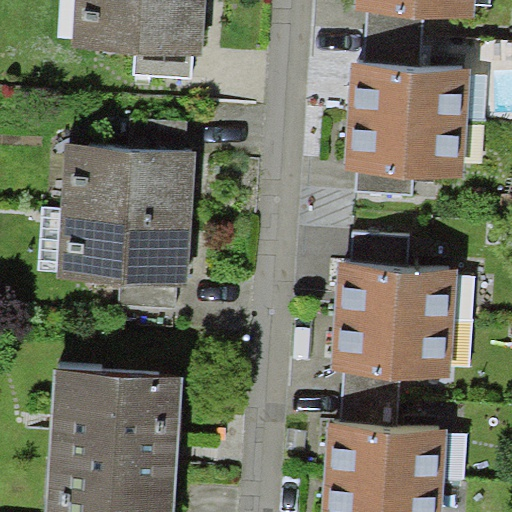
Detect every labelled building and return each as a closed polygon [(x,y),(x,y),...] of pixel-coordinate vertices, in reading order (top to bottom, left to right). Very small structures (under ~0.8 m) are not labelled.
[(205,43),(206,0),(79,0),(78,36),(205,43)] [(478,11),(478,0),(364,0),(365,3),(478,11)] [(471,116),(475,63),(362,55),(358,108),(471,116)] [(468,170),(471,116),(358,108),(354,162),(468,170)] [(191,217),(194,152),(68,145),(64,210),(191,217)] [(187,282),(191,217),(64,210),(60,275),(187,282)] [(458,318),(462,265),(349,256),(345,310),(458,318)] [(454,371),(458,318),(345,310),(341,363),(454,371)] [(176,511),(187,372),(66,363),(54,511),(176,511)] [(448,476),(451,423),(338,415),(334,468),(448,476)] [(445,511),(448,476),(334,468),(331,511),(445,511)]
